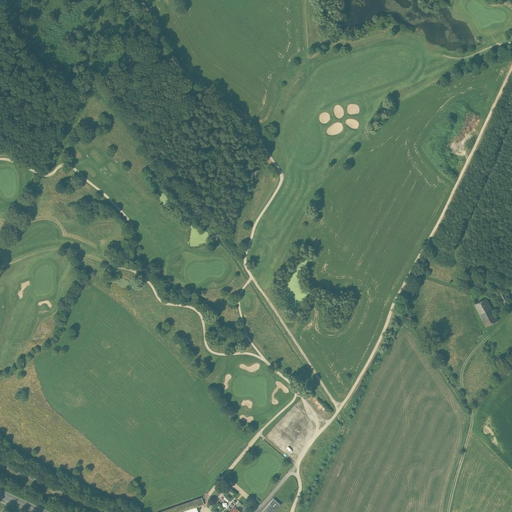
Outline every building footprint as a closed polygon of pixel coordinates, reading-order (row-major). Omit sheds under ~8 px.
[(510,304),(503,291),(499,293),(506,307),(510,304)] [(486,299),(475,305),(479,314),(491,308),(486,299)] [(491,308),(479,314),(486,327),(498,321),(491,308)] [(227,499),(220,497),(217,503),(225,506),(227,499)] [(202,498),(161,511),(181,511),(204,504),(202,498)] [(274,499),(261,511),(274,511),(281,505),(274,499)]
